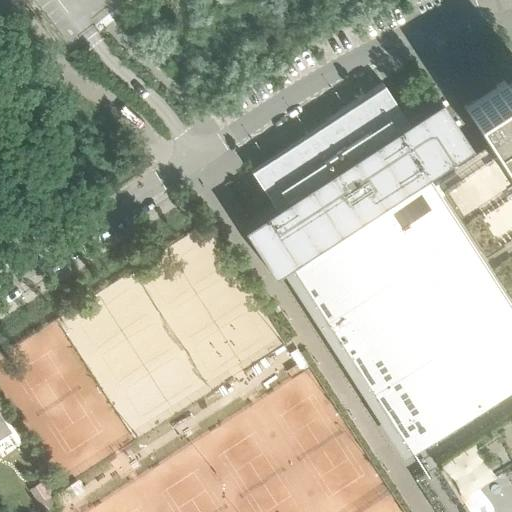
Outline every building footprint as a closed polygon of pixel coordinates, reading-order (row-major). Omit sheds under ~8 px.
[(506,134),(511,129),(511,76),(491,90),(482,96),(464,108),(488,145),(506,134)] [(257,213),(239,225),(269,272),(288,260),(422,173),(468,143),(437,96),(405,117),(382,83),(326,119),(316,126),(306,133),(249,169),(261,188),(272,204),(261,211),(257,213)] [(511,129),(506,134),(488,145),(429,183),(511,311),(511,129)] [(422,173),(288,260),(367,383),(365,384),(366,385),(367,384),(372,392),(369,394),(384,418),(387,416),(405,444),(404,444),(405,445),(406,444),(407,445),(511,376),(511,311),(450,216),(429,183),(422,173)] [(0,438),(11,432),(0,415),(0,438)] [(37,472),(24,451),(14,458),(27,479),(37,472)] [(54,502),(41,481),(29,489),(42,510),(54,502)]
